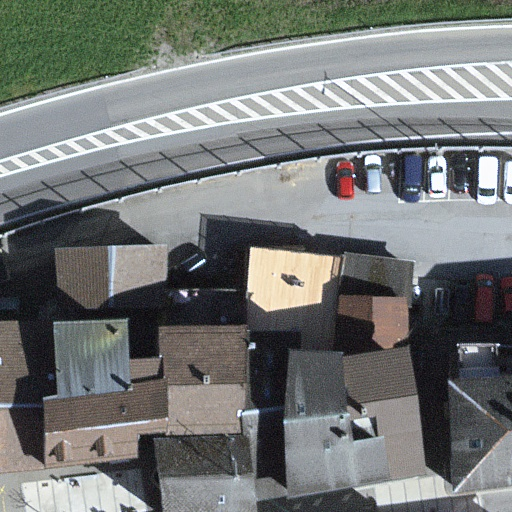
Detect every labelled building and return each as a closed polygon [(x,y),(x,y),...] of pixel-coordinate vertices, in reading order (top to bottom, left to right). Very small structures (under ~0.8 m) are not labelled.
[(164,241),(50,242),(54,307),(166,303),(164,241)] [(343,251),(247,241),(242,319),(334,327),(339,289),(343,251)] [(409,258),(343,251),(339,289),(407,290),(409,258)] [(405,336),(407,290),(339,289),(334,327),(405,336)] [(242,319),(155,318),(158,374),(162,429),(242,429),(243,326),(242,319)] [(283,327),(243,326),(242,429),(251,497),(286,489),(283,341),(283,327)] [(117,329),(52,333),(53,387),(125,378),(117,329)] [(53,387),(52,333),(0,332),(0,393),(36,393),(36,388),(53,387)] [(354,479),(339,350),(283,341),(286,489),(354,479)] [(403,341),(339,350),(354,479),(422,466),(403,341)] [(511,366),(440,375),(453,487),(511,479),(511,366)] [(125,378),(53,387),(36,388),(36,393),(40,458),(150,446),(148,430),(162,429),(158,374),(125,378)] [(0,464),(40,458),(36,393),(0,393),(0,464)] [(251,497),(242,429),(162,429),(148,430),(150,446),(160,511),(188,511),(252,507),(251,497)]
